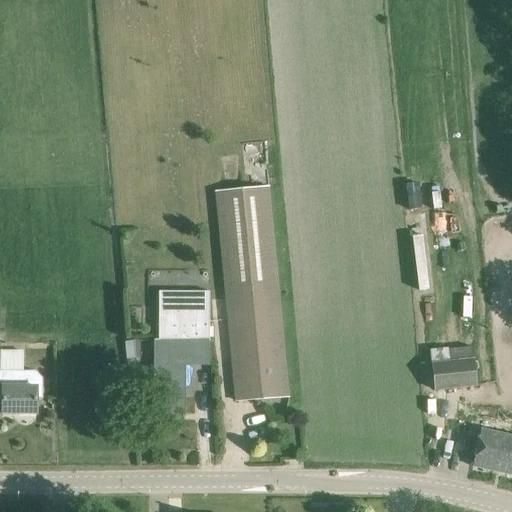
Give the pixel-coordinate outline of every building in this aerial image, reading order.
[(289,397),(269,188),(216,192),(236,401),(289,397)] [(419,289),(433,287),(425,234),(411,237),(419,289)] [(156,341),(210,342),(210,291),(159,291),(159,341),(156,341)] [(210,365),(210,342),(156,341),(156,364),(155,364),(155,414),(185,414),(185,365),(210,365)] [(125,343),(127,360),(140,359),(139,342),(125,343)] [(448,348),(430,350),(435,390),(477,386),(475,360),(449,363),(448,348)] [(43,378),(36,371),(23,371),(24,351),(0,351),(0,371),(4,371),(4,388),(2,388),(3,414),(37,414),(37,399),(43,399),(43,378)] [(511,436),(481,430),(473,467),(511,475),(511,436)]
